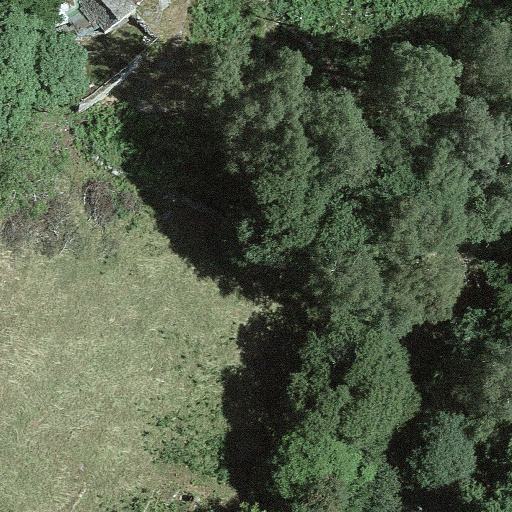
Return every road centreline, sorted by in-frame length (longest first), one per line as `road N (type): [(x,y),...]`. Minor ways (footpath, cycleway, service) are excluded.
road 1 (track): [(511,194),(455,268),(373,469),(368,511)]
road 2 (track): [(442,511),(479,403),(511,384)]
